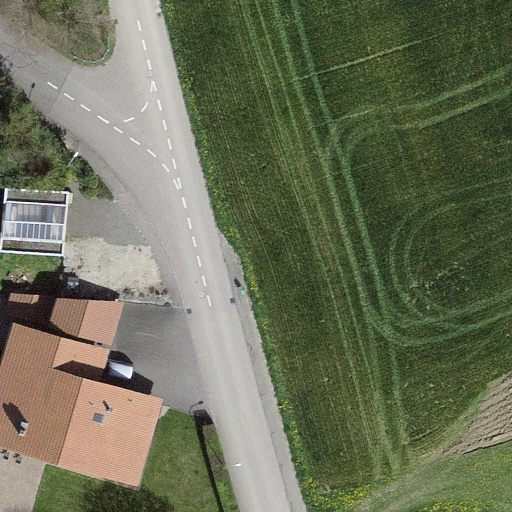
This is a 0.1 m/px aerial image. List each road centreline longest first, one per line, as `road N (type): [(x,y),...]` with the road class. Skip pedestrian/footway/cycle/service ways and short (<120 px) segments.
road 1 (residential): [(154,170),(270,511)]
road 2 (residential): [(0,65),(154,170)]
road 3 (residential): [(125,0),(154,170)]
